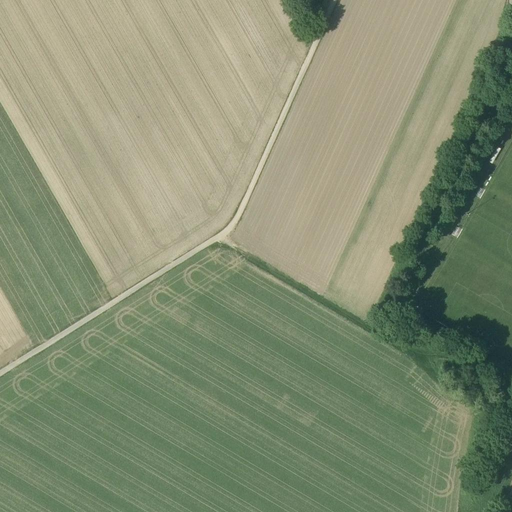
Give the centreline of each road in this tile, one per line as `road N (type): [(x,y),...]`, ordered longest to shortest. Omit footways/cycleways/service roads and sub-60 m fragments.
road 1 (unclassified): [(0,374),(232,226),(333,0)]
road 2 (track): [(511,386),(482,368),(382,339),(213,239)]
